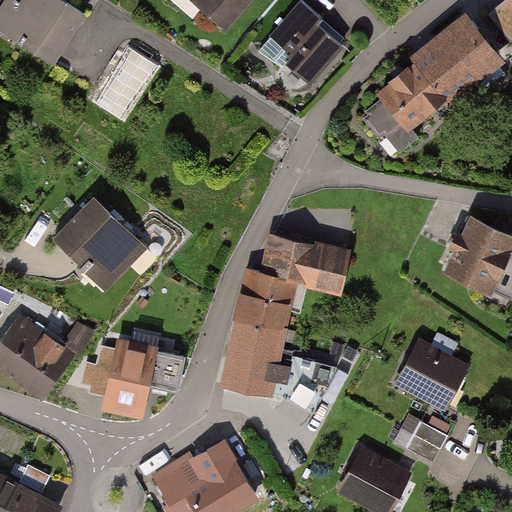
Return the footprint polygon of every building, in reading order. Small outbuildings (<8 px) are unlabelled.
[(82,13),(62,0),(0,0),(0,36),(44,67),(82,13)] [(182,0),(226,30),(246,0),(182,0)] [(319,13),(299,0),(291,0),(267,35),(290,50),(282,62),(310,81),(337,43),(311,25),(319,13)] [(511,33),(511,0),(505,0),(493,10),(511,33)] [(491,53),(457,10),(362,84),(396,127),(491,53)] [(142,240),(80,196),(47,243),(110,287),(142,240)] [(511,296),(511,236),(464,214),(440,266),(511,299),(511,296)] [(247,267),(235,317),(281,327),(292,280),(338,290),(346,253),(265,234),(257,269),(247,267)] [(14,308),(0,328),(0,372),(39,400),(74,350),(14,308)] [(281,327),(235,317),(221,382),(309,402),(317,367),(274,357),(281,327)] [(183,369),(131,332),(90,391),(129,418),(153,385),(166,394),(183,369)] [(413,338),(391,379),(442,408),(465,367),(413,338)] [(437,412),(434,419),(414,409),(399,438),(438,458),(457,423),(437,412)] [(175,511),(220,511),(254,493),(220,433),(152,471),(175,511)] [(357,444),(332,491),(373,511),(386,511),(408,471),(357,444)] [(56,511),(61,503),(0,473),(0,511),(56,511)]
